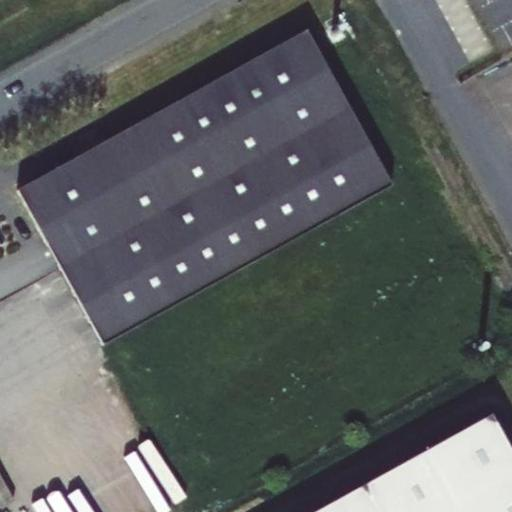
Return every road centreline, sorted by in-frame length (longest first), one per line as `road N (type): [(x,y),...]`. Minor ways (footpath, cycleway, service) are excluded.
road 1 (unknown): [(401,0),(511,206)]
road 2 (residential): [(0,99),(181,0)]
